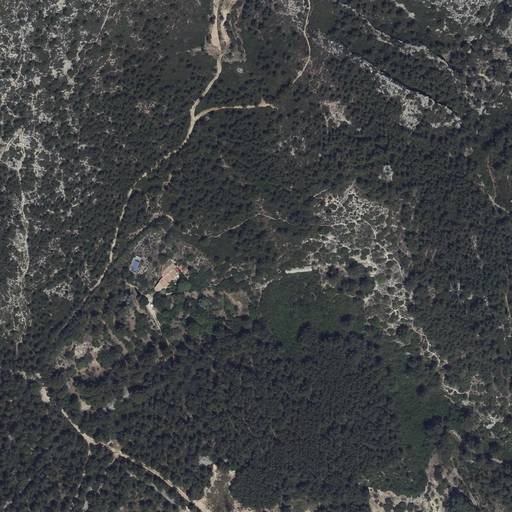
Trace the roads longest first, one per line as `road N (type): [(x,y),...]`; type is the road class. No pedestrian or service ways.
road 1 (track): [(270,103),(201,113),(187,139),(135,180),(109,263)]
road 2 (residential): [(41,377),(90,440),(211,511)]
road 3 (track): [(109,263),(41,377)]
